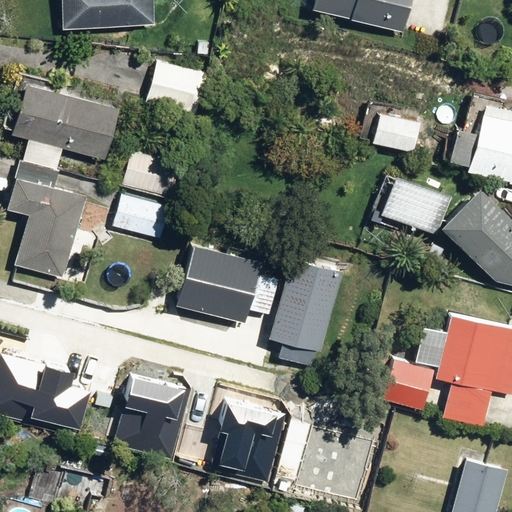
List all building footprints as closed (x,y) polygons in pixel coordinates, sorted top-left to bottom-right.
[(59,0),(60,21),(149,18),(148,0),(59,0)] [(316,0),(313,11),(404,33),(411,0),(316,0)] [(143,96),(193,109),(204,68),(154,55),(143,96)] [(421,72),(397,68),(393,96),(417,100),(421,72)] [(24,132),(18,155),(53,164),(59,141),(100,153),(114,101),(22,76),(8,127),(24,132)] [(464,163),(511,176),(511,105),(482,97),(474,126),(454,120),(445,153),(464,159),(464,163)] [(369,136),(410,146),(417,118),(377,106),(369,136)] [(119,179),(169,192),(177,159),(127,146),(119,179)] [(59,271),(82,188),(13,168),(3,201),(24,206),(11,258),(59,271)] [(382,215),(437,236),(452,197),(396,176),(382,215)] [(111,221),(158,233),(167,200),(119,189),(111,221)] [(496,282),(511,286),(511,219),(481,190),(442,230),(496,282)] [(172,297),(241,316),(245,302),(265,307),(275,273),(255,267),(258,255),(190,236),(172,297)] [(427,249),(438,253),(441,244),(431,240),(427,249)] [(274,351),(308,361),(313,343),(317,344),(338,263),(287,249),(266,332),(279,335),(274,351)] [(511,322),(447,307),(432,371),(504,388),(511,355),(511,322)] [(72,373),(0,354),(0,411),(81,433),(93,391),(69,384),(72,373)] [(188,390),(133,375),(115,442),(169,457),(188,390)] [(283,417),(226,401),(218,433),(227,435),(218,466),(266,479),(283,417)] [(371,442),(311,426),(296,483),(357,499),(371,442)] [(446,511),(491,511),(504,463),(462,453),(446,511)] [(64,470),(38,462),(29,494),(55,501),(64,470)] [(299,511),(302,503),(286,499),(282,511),(299,511)]
